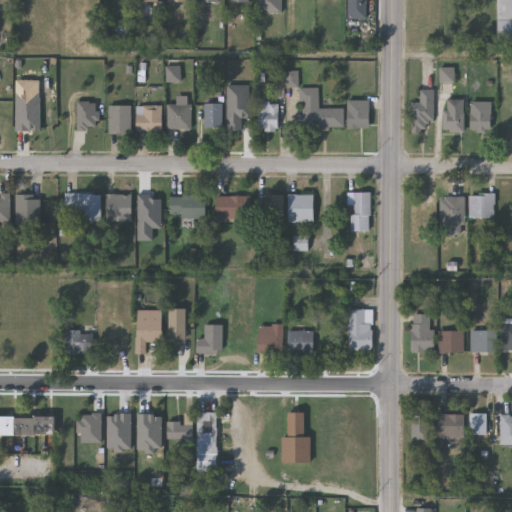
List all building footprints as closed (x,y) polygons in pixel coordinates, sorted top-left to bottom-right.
[(257,0),(282,0),(282,11),(257,11),(257,0)] [(351,0),(352,8),(372,8),(372,0),(351,0)] [(511,43),(499,44),(498,0),(511,0),(511,43)] [(166,80),(166,65),(179,65),(179,80),(166,80)] [(343,128),(300,129),(299,87),(318,86),(318,108),(343,107),(343,128)] [(435,88),(435,131),(413,131),(413,100),(422,100),(422,88),(435,88)] [(279,102),(279,130),(258,129),(258,95),(269,95),(269,102),(279,102)] [(466,98),(466,131),(446,131),(446,98),(466,98)] [(348,127),(348,99),(370,99),(370,127),(348,127)] [(473,130),(473,100),(493,100),(493,130),(473,130)] [(76,101),(98,101),(98,129),(76,129),(76,101)] [(205,126),(205,102),(222,102),(222,126),(205,126)] [(191,128),(167,127),(167,103),(191,103),(191,128)] [(131,132),(109,132),(109,104),(131,104),(131,132)] [(136,113),(142,113),(142,104),(162,104),(162,130),(136,130),(136,113)] [(370,191),(370,231),(351,231),(351,204),(348,204),(348,191),(370,191)] [(0,223),(0,193),(10,193),(10,223),(0,223)] [(101,220),(83,220),(83,210),(65,210),(65,193),(101,193),(101,220)] [(106,219),(106,193),(132,193),(132,219),(106,219)] [(470,217),(470,193),(495,193),(495,217),(470,217)] [(40,224),(16,224),(16,194),(40,194),(40,224)] [(283,194),(283,218),(258,218),(258,194),(283,194)] [(314,194),(314,221),(288,221),(288,194),(314,194)] [(216,195),(251,195),(251,218),(216,218),(216,195)] [(170,196),(207,196),(207,217),(170,217),(170,196)] [(465,230),(442,230),(442,196),(465,196),(465,230)] [(169,308),(186,308),(186,341),(169,341),(169,308)] [(373,309),(372,349),(349,349),(349,308),(373,309)] [(162,340),(147,340),(147,352),(136,352),(136,309),(162,309),(162,340)] [(413,351),(413,313),(432,313),(432,328),(437,328),(437,351),(413,351)] [(511,322),(511,349),(503,349),(503,322),(511,322)] [(222,352),(196,352),(196,338),(204,338),(204,324),(222,324),(222,352)] [(283,324),(283,352),(257,352),(257,324),(283,324)] [(115,351),(100,351),(100,328),(115,328),(115,351)] [(498,329),(498,350),(473,350),(473,329),(498,329)] [(93,330),(93,351),(65,351),(65,330),(93,330)] [(312,352),(287,352),(287,330),(312,330),(312,352)] [(465,351),(441,351),(441,330),(465,330),(465,351)] [(429,435),(413,435),(413,411),(429,411),(429,435)] [(193,412),(193,441),(167,441),(167,421),(184,421),(184,412),(193,412)] [(213,412),(213,457),(199,457),(199,412),(213,412)] [(471,434),(471,412),(489,412),(489,434),(471,434)] [(310,435),(310,462),(282,462),(282,437),(288,437),(288,413),(305,413),(305,435),(310,435)] [(440,436),(440,413),(466,413),(466,436),(440,436)] [(511,443),(502,443),(503,414),(511,414),(511,443)] [(0,434),(0,415),(55,415),(55,434),(0,434)]
